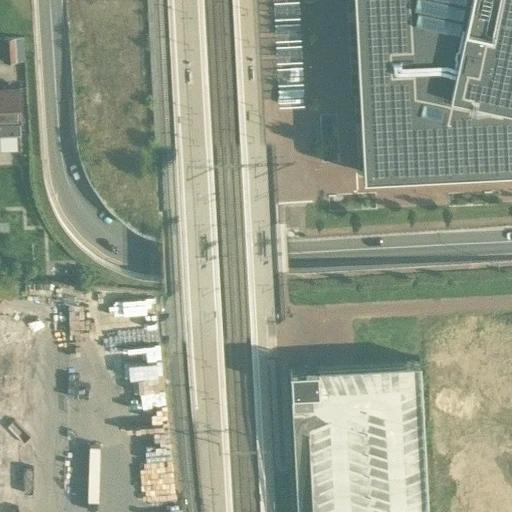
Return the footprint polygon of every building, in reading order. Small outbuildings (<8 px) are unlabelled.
[(511,0),(353,0),(359,108),(360,109),(360,113),(359,113),(359,121),(360,121),(362,163),(362,172),(373,171),(373,170),(377,170),(378,171),(386,171),(386,170),(390,170),(398,170),(398,169),(402,169),(411,169),(411,168),(415,168),(415,169),(423,169),(423,168),(427,168),(436,168),(436,167),(440,167),(448,167),(452,166),(452,167),(461,167),(461,166),(465,166),(473,166),(473,165),(477,165),(486,165),(490,164),(490,165),(498,165),(498,164),(502,164),(510,164),(510,163),(511,163),(511,0)] [(24,60),(22,37),(1,38),(2,61),(24,60)] [(0,134),(20,133),(19,116),(17,86),(5,87),(5,86),(0,86),(0,134)] [(76,266),(64,266),(64,278),(76,278),(76,266)] [(0,308),(0,511),(22,511),(33,356),(49,357),(52,312),(0,308)] [(426,511),(419,358),(316,365),(316,364),(289,365),(290,388),(296,511),(426,511)] [(83,511),(85,464),(66,464),(65,511),(83,511)]
